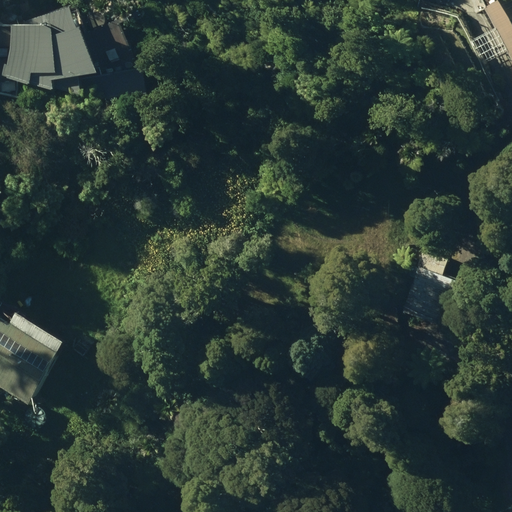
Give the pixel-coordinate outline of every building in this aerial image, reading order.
[(501,0),(500,0),(486,8),(496,27),(488,31),(490,34),(475,42),(486,62),(508,50),(509,53),(511,59),(511,0),(508,0),(503,3),(501,0)] [(28,23),(13,23),(6,74),(113,97),(144,92),(140,66),(136,67),(119,20),(80,34),(70,4),(28,19),(28,23)] [(405,311),(441,324),(458,279),(448,275),(455,258),(428,248),(405,311)] [(0,360),(5,364),(48,387),(78,330),(31,306),(28,312),(0,297),(0,360)] [(1,395),(15,403),(22,393),(7,384),(1,395)]
